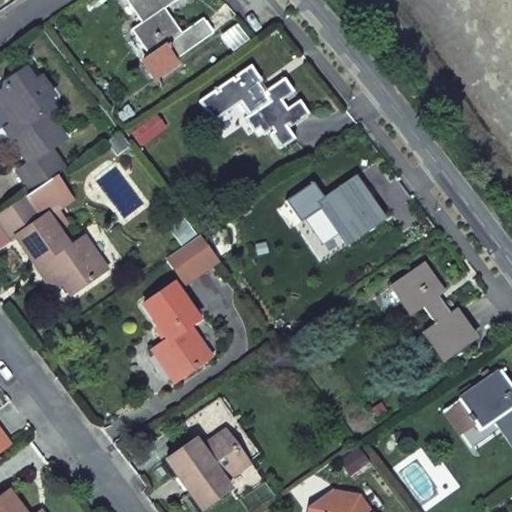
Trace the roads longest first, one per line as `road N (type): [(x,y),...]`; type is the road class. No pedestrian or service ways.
road 1 (residential): [(511,272),(298,0)]
road 2 (residential): [(0,330),(136,511)]
